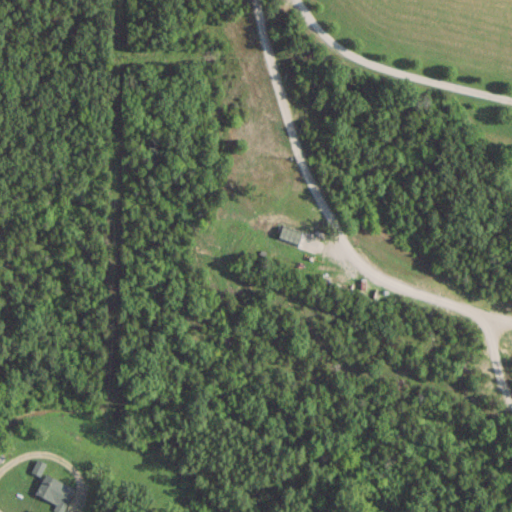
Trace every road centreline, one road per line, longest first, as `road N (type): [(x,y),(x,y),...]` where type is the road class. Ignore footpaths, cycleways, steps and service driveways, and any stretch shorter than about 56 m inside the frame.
road 1 (residential): [(511,403),(483,329),(463,304),(394,285),(349,250),(315,199),(279,103),(255,0)]
road 2 (residential): [(295,0),(316,31),(360,62),(511,103),(503,324),(483,329)]
